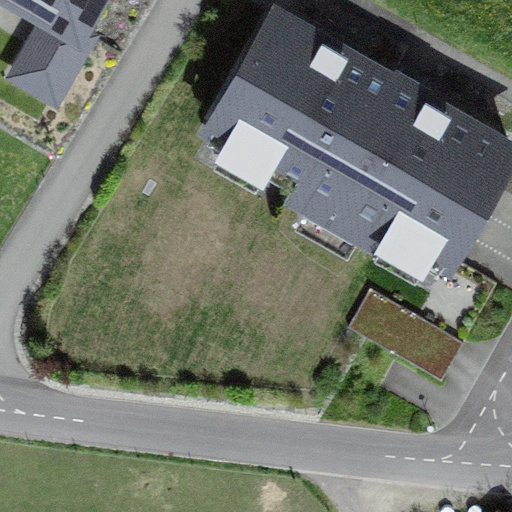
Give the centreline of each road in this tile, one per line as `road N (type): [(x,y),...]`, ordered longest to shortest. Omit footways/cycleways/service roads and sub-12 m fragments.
road 1 (residential): [(511,477),(243,450),(0,407)]
road 2 (residential): [(0,308),(180,0)]
